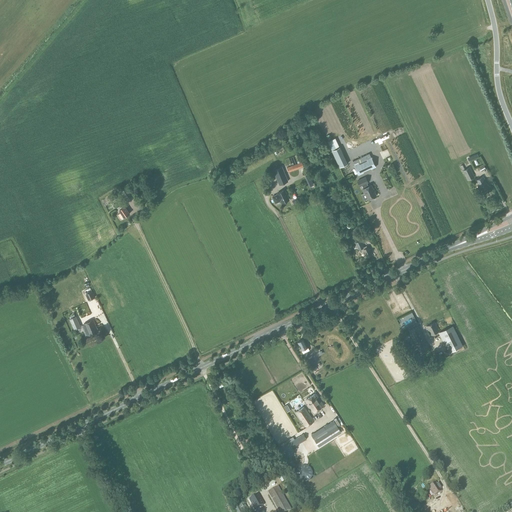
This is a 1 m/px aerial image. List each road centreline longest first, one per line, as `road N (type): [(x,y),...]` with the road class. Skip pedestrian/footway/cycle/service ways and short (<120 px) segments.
road 1 (secondary): [(0,465),(445,250)]
road 2 (unclassified): [(511,128),(488,0)]
